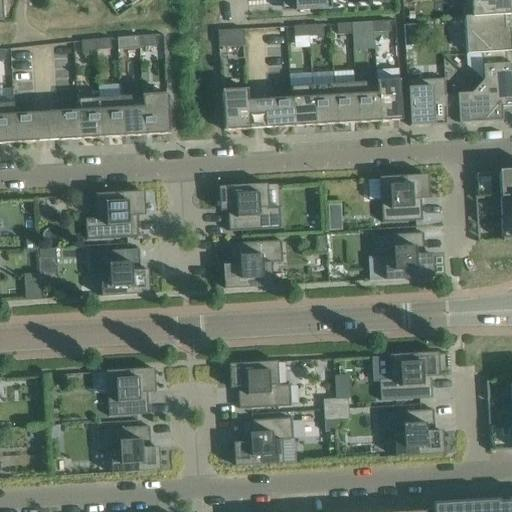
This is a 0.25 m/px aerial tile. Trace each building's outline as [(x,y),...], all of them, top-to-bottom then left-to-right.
[(330,0),(264,0),(249,1),(249,2),(283,0),(282,0),(288,0),(289,12),(331,9),(330,0)] [(463,0),(464,19),(504,17),(510,16),(509,11),(508,6),(510,6),(509,5),(508,0),(463,0)] [(505,28),(504,17),(464,19),(467,55),(482,54),(506,52),(511,52),(511,42),(511,33),(510,28),(505,28)] [(390,32),(390,21),(374,22),(374,33),(390,32)] [(366,23),(351,24),(352,34),(366,33),(366,23)] [(337,24),(338,35),(352,34),(351,24),(337,24)] [(323,25),(308,26),(309,37),(323,36),(323,25)] [(418,25),(404,26),(404,34),(419,34),(418,25)] [(294,27),(295,38),(309,37),(308,26),(294,27)] [(286,29),(272,29),(272,47),(287,46),(286,29)] [(244,46),(243,30),(218,31),(219,47),(244,46)] [(419,34),(404,34),(405,47),(420,46),(419,34)] [(156,35),(139,37),(139,47),(157,46),(156,35)] [(124,38),(125,48),(139,47),(139,37),(124,38)] [(110,39),(96,40),(97,51),(111,50),(110,39)] [(81,42),(82,52),(97,51),(96,40),(81,42)] [(483,80),(477,87),(501,108),(511,107),(511,63),(507,64),(506,52),(482,54),(483,80)] [(444,104),(445,95),(445,79),(407,82),(409,127),(414,127),(414,126),(419,126),(419,127),(420,127),(429,126),(434,126),(433,104),(444,104)] [(377,82),(379,122),(401,121),(399,81),(377,82)] [(379,122),(377,82),(355,83),(357,124),(379,122)] [(355,83),(333,85),(336,125),(357,124),(355,83)] [(336,125),(333,85),(311,86),(314,126),(336,125)] [(314,126),(311,86),(290,87),(290,99),(292,127),(314,126)] [(471,93),(445,95),(444,104),(445,119),(458,119),(458,124),(502,122),(501,108),(477,87),(471,93)] [(142,88),(122,89),(125,137),(147,136),(145,96),(142,96),(142,88)] [(125,137),(122,89),(120,89),(121,97),(100,98),(102,139),(125,137)] [(251,102),(251,101),(248,101),(247,90),(221,91),(224,131),(253,130),(253,128),(250,129),(249,116),(248,103),(251,102)] [(167,94),(145,96),(147,136),(169,135),(167,94)] [(102,139),(100,98),(77,100),(78,111),(80,140),(102,139)] [(290,99),(268,100),(270,129),(292,127),(290,99)] [(270,129),(268,100),(258,101),(251,101),(251,102),(248,103),(249,116),(250,129),(253,128),(253,130),(259,129),(264,129),(270,129)] [(0,104),(0,144),(16,144),(14,115),(14,103),(0,104)] [(80,140),(78,111),(55,113),(57,141),(80,140)] [(46,113),(36,114),(38,142),(47,142),(57,141),(55,113),(46,113)] [(36,114),(14,115),(16,144),(38,142),(36,114)] [(501,197),(511,196),(511,170),(499,171),(501,197)] [(501,197),(499,171),(487,172),(489,199),(500,198),(500,197),(501,197)] [(489,199),(487,172),(473,173),(475,200),(489,199)] [(427,176),(380,179),(382,223),(422,221),(421,199),(428,199),(427,176)] [(229,232),(280,229),(279,208),(267,209),(266,185),(219,188),(220,211),(227,210),(229,232)] [(143,193),(139,193),(96,195),(97,219),(85,219),(86,241),(138,238),(137,216),(144,215),(143,193)] [(511,196),(501,197),(500,197),(500,198),(501,219),(511,218),(511,196)] [(511,240),(511,218),(501,219),(502,241),(511,240)] [(384,256),(385,280),(432,277),(431,254),(424,255),(423,233),(371,236),(372,257),(384,256)] [(327,235),(316,236),(316,238),(318,238),(318,252),(327,252),(327,235)] [(26,238),(26,250),(38,249),(38,237),(26,238)] [(225,289),(272,286),(270,263),(282,262),(281,241),(229,244),(231,266),(223,266),(225,289)] [(39,249),(39,259),(56,258),(56,248),(39,249)] [(140,271),(139,250),(87,252),(88,274),(100,273),(102,296),(149,294),(148,271),(140,271)] [(40,273),(24,274),(26,300),(41,299),(40,273)] [(390,356),(372,357),(373,380),(379,380),(380,401),(432,398),(431,377),(438,376),(437,354),(390,356)] [(276,363),(229,365),(230,388),(238,388),(239,409),(291,407),(289,385),(277,386),(276,363)] [(153,370),(106,372),(109,417),(149,415),(147,393),(155,392),(153,370)] [(346,400),(335,401),(336,410),(346,409),(346,400)] [(336,410),(335,401),(325,401),(325,410),(336,410)] [(347,418),(346,409),(336,410),(336,418),(347,418)] [(336,418),(336,410),(325,410),(326,419),(336,418)] [(433,410),(381,413),(382,434),(394,433),(396,457),(443,454),(441,431),(434,431),(433,410)] [(235,466),(282,464),(281,440),(293,440),(291,418),(239,421),(241,443),(233,443),(235,466)] [(511,423),(502,424),(503,451),(511,450),(511,423)] [(503,451),(502,424),(488,425),(490,452),(503,451)] [(151,448),(149,427),(97,430),(98,451),(110,450),(112,473),(159,471),(158,448),(151,448)] [(511,511),(511,498),(431,503),(431,511),(511,511)]
